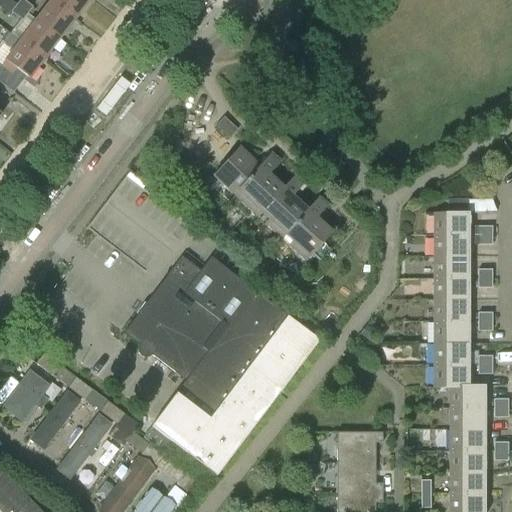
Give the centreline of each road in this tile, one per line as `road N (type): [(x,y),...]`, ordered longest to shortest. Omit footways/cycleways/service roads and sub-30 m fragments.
road 1 (residential): [(25,264),(181,57),(233,8)]
road 2 (residential): [(0,205),(28,167),(31,147),(117,51),(121,30),(144,0)]
